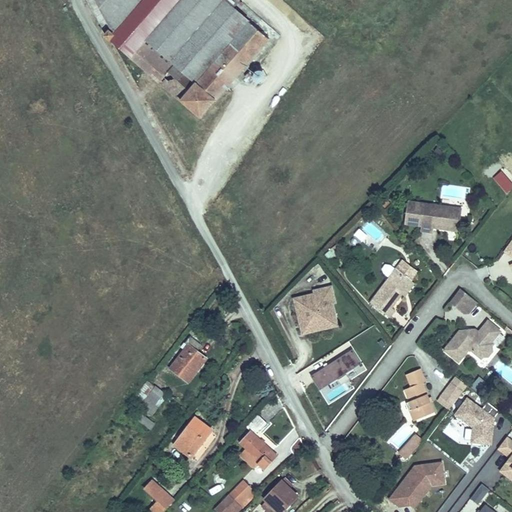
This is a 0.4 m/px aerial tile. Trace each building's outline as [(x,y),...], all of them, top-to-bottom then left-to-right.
[(224,0),(88,0),(104,29),(110,26),(111,28),(116,32),(114,35),(110,31),(105,36),(111,40),(201,118),(269,39),(233,8),(228,3),(224,0)] [(249,80),(259,68),(254,65),(244,76),(249,80)] [(261,84),(267,75),(259,69),(252,77),(261,84)] [(492,179),(506,194),(511,188),(511,183),(501,171),(492,179)] [(461,217),(450,216),(451,207),(408,202),(405,223),(421,226),(421,231),(433,232),(434,226),(434,224),(438,225),(438,226),(447,228),(447,229),(459,231),(461,217)] [(461,217),(462,209),(451,207),(450,216),(461,217)] [(344,253),(338,244),(330,250),(334,255),(344,253)] [(329,259),(334,255),(330,250),(325,254),(329,259)] [(402,294),(412,281),(411,281),(418,272),(403,261),(396,270),(389,278),(371,303),(390,317),(395,310),(392,308),(402,294)] [(389,278),(396,270),(391,266),(385,265),(382,269),(384,274),(389,278)] [(405,296),(414,283),(412,281),(402,294),(405,296)] [(336,304),(331,287),(325,288),(329,305),(332,304),(336,304)] [(332,304),(329,305),(325,288),(314,291),(314,294),(295,299),(301,327),(306,326),(310,330),(327,326),(326,322),(329,316),(335,315),(332,304)] [(469,308),(475,300),(461,288),(450,302),(465,314),(469,313),(469,308)] [(469,313),(478,302),(475,300),(469,308),(469,313)] [(338,325),(335,315),(329,316),(326,322),(327,326),(327,328),(338,325)] [(494,344),(492,342),(493,342),(501,331),(488,320),(479,332),(476,329),(471,335),(466,336),(460,331),(444,350),(459,362),(470,349),(482,359),(483,357),(489,357),(492,353),(493,351),(493,346),(494,344)] [(202,345),(190,336),(182,347),(185,350),(171,368),(189,382),(197,370),(195,368),(198,363),(201,366),(207,359),(197,351),(202,345)] [(352,349),(310,376),(320,391),(361,363),(352,349)] [(434,412),(422,383),(426,381),(421,369),(407,374),(412,387),(405,390),(410,401),(418,419),(434,412)] [(444,392),(455,401),(468,385),(456,376),(444,392)] [(484,380),(475,391),(494,407),(500,400),(490,392),(493,388),(484,380)] [(164,392),(156,386),(139,407),(148,413),(164,392)] [(309,390),(301,394),(317,423),(325,419),(309,390)] [(450,408),(455,401),(444,392),(438,399),(450,408)] [(499,411),(488,402),(482,409),(468,398),(456,414),(479,432),(472,442),(491,444),(492,428),(488,425),(494,418),(499,411)] [(464,402),(460,399),(455,406),(459,409),(464,402)] [(418,419),(410,401),(407,403),(414,421),(418,419)] [(258,414),(246,427),(251,431),(240,443),(246,448),(240,455),(254,468),(258,464),(265,470),(278,456),(256,435),(267,423),(258,414)] [(195,418),(175,445),(192,457),(212,430),(195,418)] [(418,444),(422,439),(417,435),(413,439),(418,444)] [(498,448),(505,453),(511,443),(511,440),(507,437),(498,448)] [(418,444),(413,439),(412,438),(399,453),(405,458),(418,444)] [(511,456),(501,471),(511,479),(511,478),(511,456)] [(405,479),(390,499),(399,506),(411,505),(410,497),(424,495),(423,489),(426,485),(431,485),(444,483),(442,463),(415,466),(416,471),(410,478),(405,479)] [(292,485),(285,478),(282,481),(289,488),(292,485)] [(163,511),(174,500),(153,480),(145,488),(158,501),(152,508),(156,511),(163,511)] [(240,504),(254,490),(244,480),(222,503),(230,511),(237,511),(243,507),(240,504)] [(289,488),(282,481),(265,499),(267,501),(278,511),(286,511),(293,505),(291,503),(298,496),(289,488)] [(479,505),(490,490),(482,483),(470,498),(479,505)] [(411,505),(416,511),(431,485),(426,485),(423,489),(424,495),(410,497),(411,505)] [(257,493),(254,490),(240,504),(243,507),(257,493)] [(278,511),(267,501),(262,506),(268,511),(278,511)] [(230,511),(222,503),(216,509),(218,511),(230,511)]
